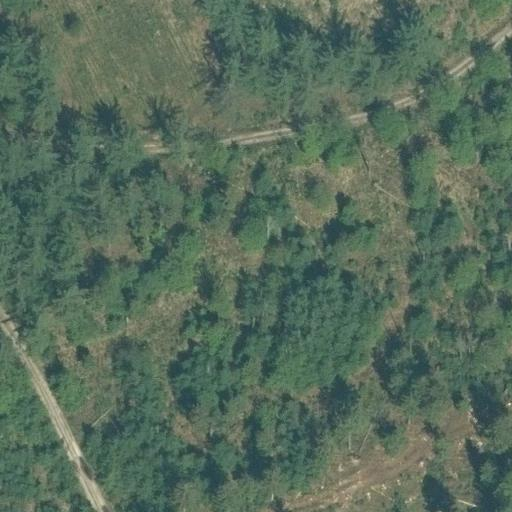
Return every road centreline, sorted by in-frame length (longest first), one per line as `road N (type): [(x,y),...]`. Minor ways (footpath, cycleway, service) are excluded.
road 1 (track): [(511,35),(476,63),(377,112),(271,136),(126,148),(0,138)]
road 2 (track): [(87,511),(18,346),(0,323)]
